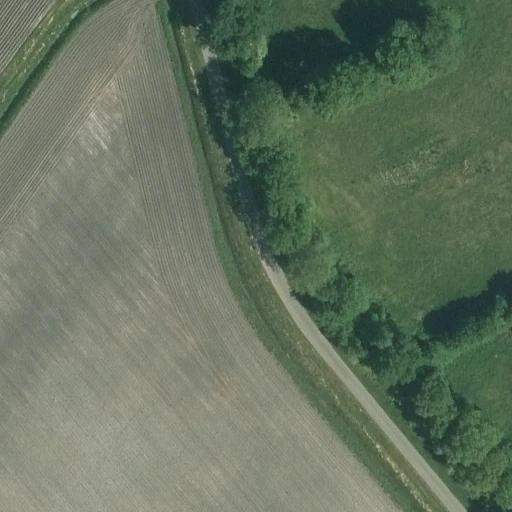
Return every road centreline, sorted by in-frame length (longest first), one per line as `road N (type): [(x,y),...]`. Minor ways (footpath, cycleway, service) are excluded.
road 1 (unclassified): [(457,511),(313,338),(272,270),(195,0)]
road 2 (track): [(0,104),(77,0)]
